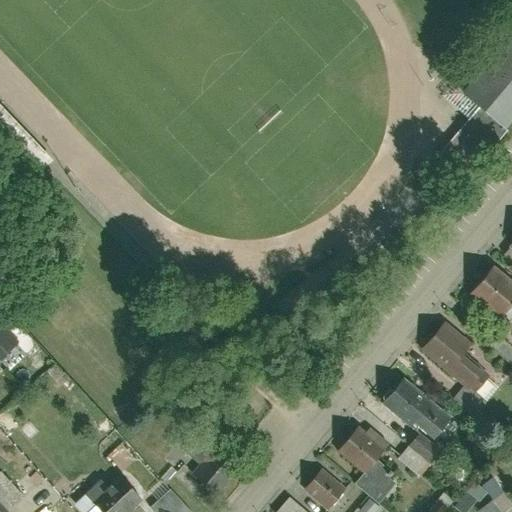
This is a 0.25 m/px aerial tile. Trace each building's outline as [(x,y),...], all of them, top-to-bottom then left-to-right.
[(511,46),(500,36),(453,93),(498,130),(511,112),(511,46)] [(511,299),(511,290),(490,274),(471,299),(497,319),(511,299)] [(0,326),(0,357),(15,344),(0,326)] [(491,368),(446,331),(425,356),(470,394),(491,368)] [(454,418),(401,378),(382,404),(435,443),(454,418)] [(0,433),(3,436),(13,424),(0,413),(0,433)] [(339,451),(365,472),(382,451),(356,430),(339,451)] [(211,456),(190,478),(208,494),(228,472),(211,456)] [(301,493),(327,511),(330,511),(346,491),(317,471),(301,493)] [(0,511),(9,511),(25,498),(0,472),(0,511)] [(101,482),(83,501),(94,511),(135,511),(142,506),(117,482),(110,490),(101,482)] [(190,511),(172,493),(152,511),(190,511)] [(305,511),(284,496),(272,511),(305,511)]
